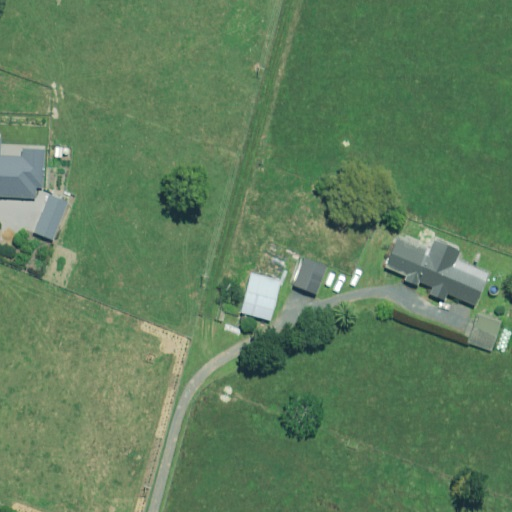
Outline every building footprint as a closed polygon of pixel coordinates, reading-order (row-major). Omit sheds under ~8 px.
[(0,157),(1,140),(0,139),(0,197),(36,200),(37,188),(43,188),(45,150),(22,149),(22,158),(0,157)] [(68,204),(49,197),(35,234),(54,241),(68,204)] [(488,275),(396,238),(384,268),(406,277),(404,281),(419,287),(420,283),(433,288),(430,295),(446,302),(448,295),(476,306),(488,275)] [(326,266),(303,258),(293,287),(316,295),(326,266)] [(281,282),(252,275),(242,313),(271,321),(281,282)] [(501,323),(480,315),(469,344),(491,351),(501,323)]
